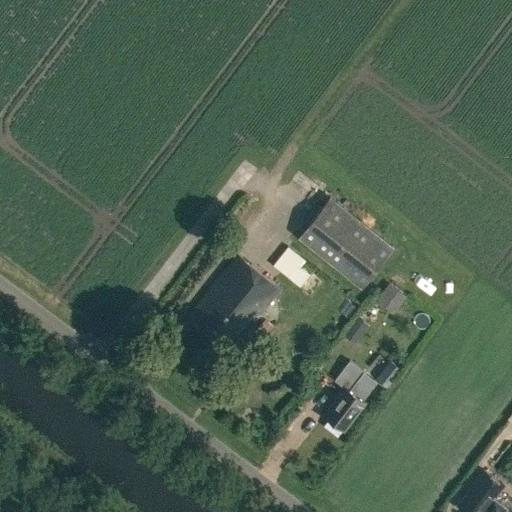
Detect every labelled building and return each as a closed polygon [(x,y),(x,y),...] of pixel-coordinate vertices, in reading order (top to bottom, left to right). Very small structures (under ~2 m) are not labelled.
[(297,235),(362,286),(394,244),(329,193),(297,235)] [(278,260),(304,281),(318,262),(292,242),(278,260)] [(187,315),(225,346),(240,327),(245,331),(281,287),(238,252),(187,315)] [(377,298),(370,312),(382,318),(389,304),(377,298)] [(334,379),(344,387),(324,413),(344,429),(365,401),(362,399),(376,381),(349,360),(334,379)] [(485,469),(458,504),(469,511),(511,511),(511,509),(494,496),(504,483),(485,469)]
